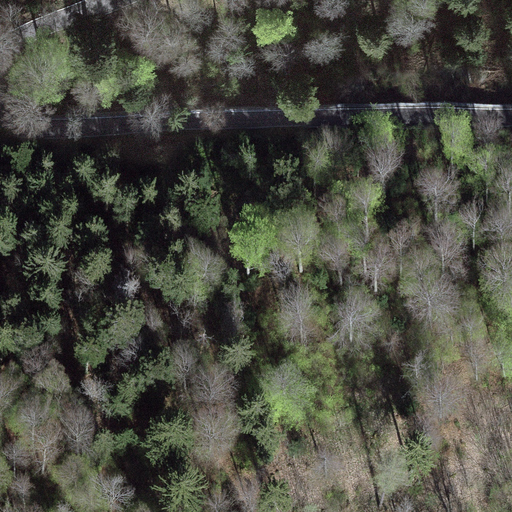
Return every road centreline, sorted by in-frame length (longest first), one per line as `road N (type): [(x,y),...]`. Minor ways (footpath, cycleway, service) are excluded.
road 1 (tertiary): [(0,116),(52,129),(511,114)]
road 2 (tertiary): [(111,0),(0,50)]
